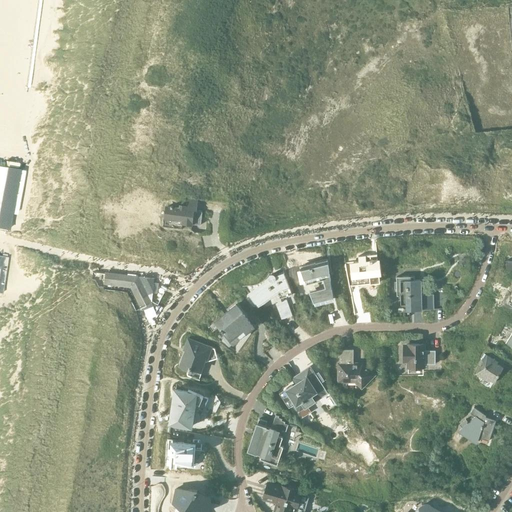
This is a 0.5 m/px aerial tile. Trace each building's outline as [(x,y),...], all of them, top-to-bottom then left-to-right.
[(0,229),(5,231),(7,215),(14,216),(20,181),(14,180),(16,169),(0,166),(0,229)] [(167,207),(166,213),(166,219),(182,221),(181,224),(191,225),(191,224),(200,225),(202,211),(196,210),(197,201),(186,200),(185,206),(179,206),(179,208),(167,207)] [(344,258),(349,286),(379,282),(378,270),(380,269),(380,267),(380,266),(379,264),(377,264),(376,254),(358,257),(358,261),(345,263),(344,258)] [(306,284),(323,279),(325,288),(309,292),(315,305),(333,301),(327,258),(299,265),(306,284)] [(130,289),(141,309),(151,303),(151,302),(151,301),(139,277),(105,273),(104,285),(130,289)] [(283,273),(275,276),(274,275),(273,274),(272,274),(271,274),(270,274),(269,275),(268,276),(268,277),(268,279),(247,293),(248,295),(256,306),(276,291),(279,299),(291,295),(283,273)] [(408,305),(409,310),(433,309),(433,295),(418,295),(418,289),(420,289),(420,280),(414,280),(414,276),(396,277),(396,296),(400,296),(400,305),(408,305)] [(151,301),(154,279),(139,277),(151,301)] [(286,300),(275,304),(280,316),(291,312),(286,300)] [(235,304),(214,322),(233,344),(239,339),(239,338),(246,332),(246,333),(255,326),(235,304)] [(185,345),(186,345),(188,346),(184,359),(182,358),(179,368),(187,371),(186,375),(199,380),(199,379),(196,378),(202,361),(205,362),(217,358),(214,349),(214,348),(187,339),(185,345)] [(421,344),(421,345),(422,345),(422,346),(418,346),(418,344),(408,344),(408,346),(403,346),(403,358),(408,358),(408,368),(423,368),(423,364),(435,364),(435,351),(423,351),(423,344),(421,344)] [(353,350),(339,350),(339,381),(340,381),(342,382),(346,382),(348,381),(355,381),(361,387),(364,384),(367,383),(369,381),(370,378),(372,375),(362,365),(353,365),(353,350)] [(503,368),(497,364),(498,362),(487,355),(475,374),(489,383),(491,381),(494,383),(503,368)] [(286,390),(285,391),(294,405),(301,416),(308,411),(305,406),(325,393),(320,384),(314,375),(308,367),(293,377),(297,383),(286,390)] [(314,375),(320,384),(324,381),(318,373),(314,375)] [(176,384),(175,384),(168,435),(169,435),(171,424),(191,427),(194,407),(202,411),(207,399),(188,391),(187,392),(175,391),(176,384)] [(459,425),(462,427),(457,431),(476,444),(479,438),(488,441),(495,421),(485,417),(486,415),(474,407),(470,414),(474,417),(468,422),(465,419),(459,425)] [(272,424),(276,425),(275,427),(286,430),(288,424),(284,423),(285,422),(281,420),(282,418),(278,417),(279,416),(275,414),(272,424)] [(276,430),(265,427),(267,421),(259,419),(257,424),(256,423),(246,451),(255,454),(261,456),(259,460),(277,465),(283,447),(279,446),(282,437),(279,436),(274,435),(276,431),(276,430)] [(168,442),(167,465),(177,466),(193,467),(193,470),(202,471),(204,451),(195,450),(195,444),(184,443),(168,442)] [(282,488),(267,483),(263,498),(278,502),(276,509),(277,509),(276,511),(303,511),(309,495),(297,492),(297,490),(282,486),(282,488)] [(173,503),(178,505),(185,507),(188,511),(207,511),(210,497),(198,495),(197,493),(197,490),(176,489),(173,503)]
